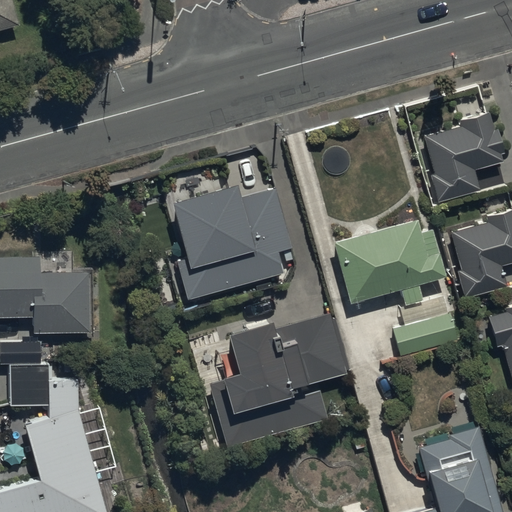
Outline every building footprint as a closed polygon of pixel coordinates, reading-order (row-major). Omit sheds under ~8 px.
[(11,0),(0,0),(0,32),(19,27),(11,0)] [(428,177),(435,203),(478,191),(473,172),(501,165),(499,155),(503,154),(497,132),(492,133),(487,116),(457,123),(459,129),(421,139),(431,176),(428,177)] [(173,259),(185,302),(282,275),(276,255),(291,250),(273,189),(236,199),(233,188),(168,207),(182,257),(173,259)] [(455,274),(462,299),(506,287),(500,267),(511,264),(511,211),(484,219),(485,225),(449,234),(459,273),(455,274)] [(332,244),(348,306),(399,293),(403,308),(420,303),(416,287),(443,280),(431,230),(418,234),(415,223),(332,244)] [(0,260),(0,319),(33,319),(33,336),(89,335),(88,275),(40,276),(40,260),(0,260)] [(494,346),(499,344),(511,384),(511,383),(511,308),(504,311),(505,313),(486,319),(494,346)] [(391,331),(398,357),(456,341),(448,315),(391,331)] [(224,449),(325,421),(315,386),(345,377),(328,316),(269,332),(267,326),(225,338),(236,379),(207,386),(224,449)] [(105,511),(79,411),(79,381),(49,382),(49,365),(42,365),(42,344),(0,344),(0,364),(8,365),(9,408),(48,408),(48,420),(25,428),(39,483),(0,493),(0,511),(105,511)] [(500,511),(477,428),(446,437),(447,440),(416,449),(433,510),(427,511),(500,511)] [(341,508),(342,511),(368,511),(369,511),(367,511),(362,511),(360,502),(341,508)]
